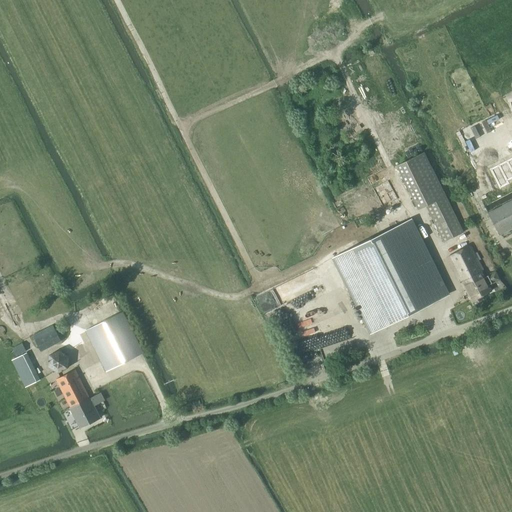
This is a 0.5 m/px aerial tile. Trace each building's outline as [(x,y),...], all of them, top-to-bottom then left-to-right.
[(443,242),(463,232),(425,153),(397,166),(418,210),(426,206),(443,242)] [(511,178),(511,158),(490,170),(500,188),(508,184),(507,181),(511,178)] [(385,210),(400,202),(388,181),(373,189),(385,210)] [(348,251),(335,257),(338,265),(371,332),(449,294),(412,219),(348,251)] [(481,272),(483,271),(470,245),(447,257),(458,279),(460,279),(473,303),(483,298),(482,296),(491,291),(488,285),(499,279),(495,272),(484,278),(481,272)] [(106,371),(143,352),(122,311),(85,330),(106,371)] [(41,351),(61,341),(53,325),(33,335),(41,351)] [(17,356),(26,351),(22,344),(13,348),(17,356)] [(68,368),(69,356),(59,350),(49,355),(48,367),(57,373),(68,368)] [(36,382),(40,380),(26,353),(12,360),(25,387),(36,382)] [(86,392),(75,370),(56,379),(63,392),(70,408),(89,399),(86,392)] [(94,406),(102,402),(104,401),(100,393),(89,399),(70,408),(71,409),(70,409),(79,428),(100,418),(94,406)]
